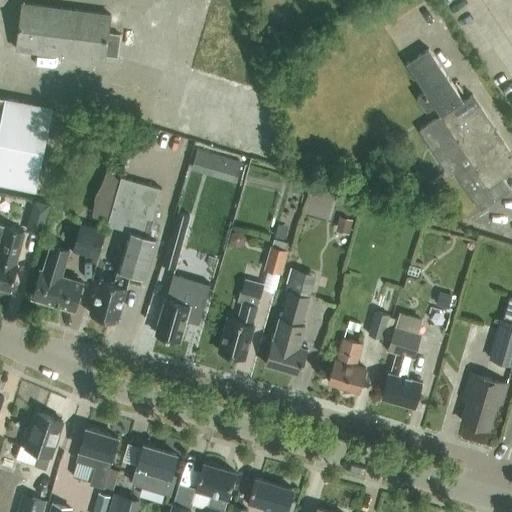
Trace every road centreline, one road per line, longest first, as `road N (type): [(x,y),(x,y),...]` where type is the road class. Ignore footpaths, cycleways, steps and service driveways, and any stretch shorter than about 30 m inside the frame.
road 1 (residential): [(39,358),(109,353),(483,457),(498,498)]
road 2 (unclassified): [(498,498),(93,387),(39,358)]
